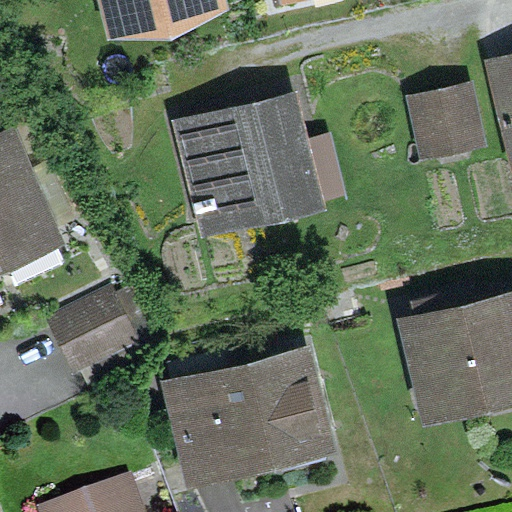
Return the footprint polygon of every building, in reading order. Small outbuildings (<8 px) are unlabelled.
[(113,0),(119,20),(201,0),(113,0)] [(511,67),(491,73),(511,154),(511,67)] [(409,93),(422,152),(481,139),(468,80),(409,93)] [(256,213),(317,198),(293,99),(257,107),(255,101),(177,119),(197,200),(250,187),(256,213)] [(15,280),(61,259),(7,136),(0,139),(0,266),(11,271),(15,280)] [(109,292),(55,319),(75,359),(129,332),(109,292)] [(414,300),(437,394),(511,375),(511,308),(510,301),(455,314),(449,292),(414,300)] [(280,466),(325,455),(299,352),(171,384),(190,462),(274,441),(280,466)] [(135,511),(126,483),(47,511),(135,511)]
